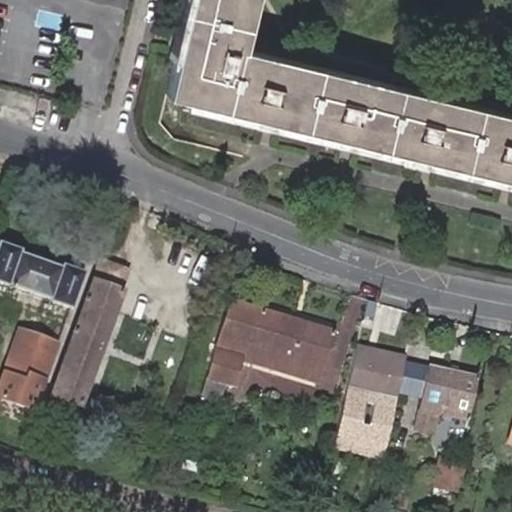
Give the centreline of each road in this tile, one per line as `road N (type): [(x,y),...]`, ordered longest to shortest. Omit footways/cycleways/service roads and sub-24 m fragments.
road 1 (residential): [(0,135),(351,265),(511,305)]
road 2 (residential): [(146,511),(0,475)]
